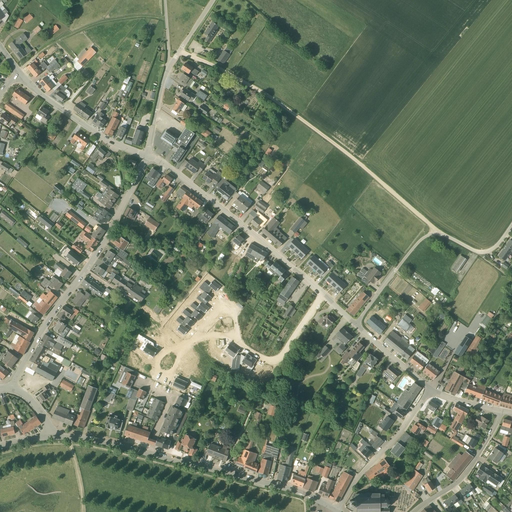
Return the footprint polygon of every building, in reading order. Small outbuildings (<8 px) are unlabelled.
[(2,11),(0,11),(0,19),(1,18),(5,22),(9,15),(6,13),(4,14),(2,11)] [(29,14),(23,19),(26,23),(33,18),(29,14)] [(18,29),(21,24),(22,21),(19,19),(17,22),(14,27),(18,29)] [(209,43),(208,42),(213,35),(214,35),(217,31),(216,30),(219,26),(212,22),(204,34),(208,36),(205,41),(209,43)] [(32,30),(35,34),(42,29),(39,25),(32,30)] [(59,30),(56,25),(47,31),(51,36),(59,30)] [(12,42),(8,45),(20,60),(27,54),(23,50),(19,44),(27,38),(24,33),(17,38),(12,42)] [(91,47),(77,62),(81,66),(82,67),(96,52),(91,47)] [(224,64),(230,55),(224,51),(218,60),(224,64)] [(31,72),(37,67),(35,64),(38,62),(36,60),(27,68),(31,72)] [(47,67),(46,68),(48,71),(53,66),(57,63),(55,60),(51,63),(51,64),(47,67)] [(191,72),(196,76),(199,72),(186,63),(182,69),(189,75),(191,72)] [(38,67),(37,67),(31,72),(36,78),(45,70),(43,68),(40,65),(38,67)] [(44,87),(50,81),(48,79),(50,76),(49,74),(40,82),(44,87)] [(189,86),(193,80),(184,74),(179,81),(185,85),(185,84),(189,86)] [(61,84),(68,78),(65,75),(58,81),(61,84)] [(50,82),(50,81),(44,87),(48,92),(57,84),(55,82),(53,79),(50,82)] [(62,102),(65,97),(68,94),(65,92),(67,89),(62,85),(60,89),(62,90),(59,93),(58,92),(55,97),(62,102)] [(192,101),(195,96),(184,88),(182,91),(183,92),(181,96),(188,101),(190,99),(192,101)] [(26,105),(30,98),(17,89),(13,95),(26,105)] [(204,101),(207,96),(199,90),(195,95),(204,101)] [(173,110),(171,112),(176,116),(184,104),(180,101),(181,100),(177,98),(176,101),(178,102),(173,110)] [(103,110),(108,103),(105,100),(100,108),(103,110)] [(17,117),(20,112),(7,103),(4,108),(17,117)] [(92,113),(84,108),(79,104),(78,104),(74,110),(87,120),(92,113)] [(207,109),(203,107),(201,105),(198,110),(206,115),(209,110),(207,109)] [(46,123),(50,118),(47,115),(49,112),(42,107),(37,114),(38,114),(35,117),(40,121),(41,120),(46,123)] [(98,115),(92,123),(95,125),(96,124),(101,128),(107,121),(102,117),(104,115),(100,112),(98,116),(98,115)] [(0,117),(0,121),(6,126),(10,128),(13,124),(14,125),(17,120),(11,116),(9,118),(3,114),(0,117)] [(112,137),(120,121),(113,117),(105,133),(112,137)] [(48,137),(53,140),(65,124),(60,121),(48,137)] [(126,125),(126,124),(123,123),(123,124),(117,135),(120,137),(119,138),(121,139),(126,129),(126,127),(125,127),(126,125)] [(197,131),(200,126),(195,123),(192,128),(197,131)] [(140,146),(145,133),(144,132),(145,129),(138,127),(137,130),(132,143),(140,146)] [(185,148),(195,134),(186,128),(178,139),(178,138),(177,138),(166,131),(167,131),(166,131),(161,138),(161,139),(161,138),(172,146),(173,146),(178,149),(171,159),(178,164),(187,150),(185,148)] [(207,138),(211,133),(205,129),(201,134),(207,138)] [(80,142),(84,136),(77,132),(71,141),(73,143),(76,139),(80,142)] [(90,141),(84,136),(80,142),(77,146),(83,150),(90,141)] [(103,159),(103,157),(106,153),(100,148),(92,157),(90,160),(94,163),(98,158),(100,160),(102,160),(103,159)] [(201,172),(205,166),(204,164),(199,161),(197,164),(191,159),(185,167),(194,174),(198,169),(201,172)] [(7,171),(10,167),(3,163),(0,166),(7,171)] [(86,170),(93,175),(97,169),(94,167),(95,166),(90,163),(86,170)] [(66,171),(72,174),(75,170),(69,166),(66,171)] [(221,178),(216,174),(216,173),(210,169),(203,179),(206,181),(206,182),(208,184),(211,180),(217,184),(221,178)] [(157,175),(151,171),(147,178),(151,181),(147,187),(151,190),(157,182),(154,180),(157,175)] [(245,179),(248,180),(250,178),(251,179),(253,175),(249,172),(245,179)] [(166,175),(163,180),(161,178),(156,186),(162,189),(165,184),(168,185),(173,179),(166,175)] [(79,186),(82,182),(79,180),(73,188),(80,193),(83,189),(79,186)] [(110,190),(109,192),(107,191),(104,191),(102,194),(105,197),(114,203),(119,196),(113,192),(114,189),(103,180),(102,182),(101,184),(110,190)] [(265,193),(269,187),(261,181),(257,187),(265,193)] [(53,188),(58,193),(62,195),(65,191),(62,188),(56,184),(53,188)] [(227,187),(223,184),(218,191),(223,195),(222,196),(227,200),(235,189),(229,184),(227,187)] [(168,198),(174,189),(170,186),(164,195),(160,199),(165,203),(168,198)] [(181,200),(182,200),(188,191),(182,186),(176,194),(179,197),(178,197),(181,199),(182,198),(183,198),(181,200)] [(203,203),(188,191),(182,200),(181,200),(176,207),(183,212),(188,205),(190,207),(192,205),(198,209),(200,207),(203,203)] [(243,192),(240,195),(233,205),(238,209),(243,203),(246,200),(248,198),(248,197),(243,192)] [(109,209),(114,203),(105,197),(101,203),(109,209)] [(145,204),(152,208),(155,204),(148,200),(145,204)] [(251,204),(246,200),(243,203),(238,209),(244,214),(251,204)] [(263,213),(268,206),(260,200),(254,208),(263,213)] [(112,215),(105,210),(100,208),(98,211),(97,210),(94,214),(96,215),(94,218),(102,224),(104,221),(106,223),(112,215)] [(129,208),(127,212),(126,213),(125,214),(125,215),(132,219),(134,221),(136,217),(134,216),(137,210),(134,209),(133,211),(129,208)] [(3,210),(0,213),(0,214),(12,225),(15,221),(3,210)] [(83,229),(87,224),(69,210),(65,215),(83,229)] [(206,224),(209,220),(213,215),(207,210),(206,212),(203,210),(197,219),(198,218),(200,220),(202,218),(204,220),(203,222),(206,224)] [(257,228),(261,223),(258,220),(261,217),(258,214),(251,222),(257,228)] [(213,224),(207,234),(214,238),(219,227),(229,235),(235,227),(219,215),(216,219),(213,224)] [(52,228),(55,224),(47,217),(43,221),(52,228)] [(155,231),(159,224),(149,217),(144,225),(155,231)] [(296,232),(300,228),(305,221),(300,217),(290,229),(295,234),(296,232)] [(275,228),(279,223),(273,218),(267,226),(262,232),(280,247),(285,241),(287,238),(279,232),(279,231),(275,228)] [(92,235),(99,241),(105,231),(98,226),(92,235)] [(198,241),(208,229),(205,226),(195,238),(198,241)] [(98,241),(99,241),(92,235),(92,236),(87,232),(82,237),(84,239),(88,242),(85,247),(86,248),(92,252),(97,245),(99,242),(98,241)] [(121,249),(118,253),(125,259),(128,254),(123,251),(129,243),(121,237),(120,239),(114,235),(110,241),(116,245),(116,246),(121,249)] [(235,237),(229,245),(232,247),(234,246),(236,248),(238,246),(239,246),(241,243),(244,239),(239,235),(236,238),(235,237)] [(19,237),(17,240),(26,248),(28,245),(19,237)] [(293,250),(299,243),(295,238),(285,249),(287,251),(290,248),(293,250)] [(77,245),(75,243),(72,247),(80,253),(84,248),(78,243),(77,245)] [(297,255),(304,247),(299,243),(293,250),(290,253),(292,255),(294,252),(297,255)] [(245,255),(256,262),(257,262),(259,258),(263,261),(267,253),(251,244),(247,251),(245,255)] [(511,251),(511,250),(511,249),(506,245),(498,257),(505,261),(511,251)] [(77,265),(78,265),(83,259),(68,247),(66,250),(67,251),(64,254),(63,253),(61,256),(75,267),(77,265)] [(302,259),(309,251),(304,247),(297,255),(294,258),(296,259),(299,256),(302,259)] [(109,250),(105,256),(115,263),(115,262),(116,263),(118,260),(122,262),(122,261),(130,267),(132,264),(125,259),(118,253),(116,255),(109,250)] [(183,250),(181,254),(179,257),(183,260),(186,257),(188,253),(183,250)] [(237,261),(240,254),(235,252),(232,260),(237,261)] [(109,266),(107,269),(112,272),(114,269),(111,268),(115,263),(105,256),(102,262),(109,266)] [(311,267),(318,260),(313,256),(304,266),(306,268),(309,265),(311,267)] [(316,272),(323,264),(318,260),(311,267),(308,271),(310,272),(313,269),(316,272)] [(276,272),(281,266),(276,261),(272,265),(269,262),(265,266),(269,269),(268,270),(273,274),(276,272)] [(239,275),(245,265),(240,263),(235,272),(239,275)] [(66,269),(61,264),(57,269),(60,272),(61,271),(63,272),(60,275),(66,280),(72,273),(66,268),(66,269)] [(321,276),(328,269),(323,264),(316,272),(313,275),(315,276),(318,273),(321,276)] [(95,272),(101,276),(104,272),(105,271),(99,266),(95,272)] [(281,266),(276,272),(281,276),(279,278),(278,280),(281,283),(288,275),(285,272),(286,271),(281,266)] [(381,273),(377,270),(374,268),(372,270),(370,269),(369,269),(368,271),(365,275),(360,271),(357,275),(362,279),(364,277),(366,278),(373,283),(375,281),(376,282),(379,277),(378,276),(381,273)] [(330,284),(337,277),(332,273),(322,283),(324,285),(327,282),(330,284)] [(112,282),(123,289),(128,282),(116,275),(116,276),(112,282)] [(86,277),(81,284),(88,289),(88,288),(92,291),(91,293),(94,295),(96,294),(101,297),(105,290),(86,277)] [(286,302),(300,282),(292,277),(279,297),(286,302)] [(335,289),(341,281),(337,277),(330,284),(327,288),(329,289),(332,286),(335,289)] [(54,284),(45,278),(41,283),(51,291),(54,287),(58,290),(63,284),(57,280),(54,284)] [(205,279),(202,282),(211,289),(214,286),(217,289),(218,290),(222,284),(214,278),(215,278),(214,278),(210,283),(205,279)] [(136,283),(131,280),(124,290),(130,293),(137,284),(135,283),(136,283)] [(340,293),(346,286),(341,281),(335,289),(332,292),(334,294),(337,290),(340,293)] [(202,282),(200,285),(205,289),(201,294),(208,300),(209,301),(213,295),(209,292),(211,289),(202,282)] [(137,284),(130,293),(142,301),(145,296),(140,292),(143,288),(141,287),(137,285),(137,284)] [(435,295),(439,290),(435,286),(430,291),(435,295)] [(9,290),(18,297),(20,294),(11,287),(9,290)] [(26,304),(29,300),(32,297),(24,290),(21,294),(20,294),(18,297),(26,304)] [(91,295),(85,291),(83,294),(80,292),(73,301),(79,307),(87,298),(88,298),(91,295)] [(45,297),(43,299),(51,306),(58,298),(50,292),(45,297)] [(353,316),(369,297),(363,292),(347,311),(353,316)] [(200,293),(197,296),(202,300),(198,305),(202,309),(206,312),(205,312),(206,312),(209,308),(210,307),(210,306),(206,303),(208,300),(201,294),(200,293)] [(51,306),(43,299),(39,304),(36,301),(33,305),(35,307),(36,308),(43,314),(44,315),(51,306)] [(419,308),(424,312),(431,303),(426,299),(419,308)] [(193,301),(190,305),(196,309),(192,313),(194,315),(199,320),(204,315),(199,311),(202,308),(198,305),(193,301)] [(288,317),(294,308),(290,305),(288,309),(289,310),(285,315),(288,317)] [(65,306),(57,317),(65,322),(66,320),(65,319),(67,316),(69,318),(70,318),(73,313),(76,316),(79,311),(74,308),(72,310),(65,306)] [(158,314),(162,309),(157,306),(153,311),(158,314)] [(185,308),(182,311),(187,316),(184,320),(184,321),(187,323),(187,324),(191,327),(195,321),(191,318),(194,315),(192,313),(185,308)] [(35,324),(39,318),(36,315),(37,313),(32,309),(30,312),(30,311),(26,317),(35,324)] [(330,317),(327,314),(325,317),(323,316),(318,321),(323,326),(326,323),(329,326),(332,323),(332,324),(336,320),(331,316),(330,317)] [(406,332),(410,327),(411,325),(409,323),(411,320),(404,315),(397,325),(406,332)] [(178,316),(176,320),(181,324),(179,326),(177,329),(184,335),(189,330),(189,329),(189,330),(185,326),(187,323),(184,321),(184,320),(183,320),(182,319),(178,316)] [(372,316),(367,323),(373,327),(372,328),(380,334),(386,327),(379,321),(379,322),(372,316)] [(24,337),(23,338),(30,342),(35,333),(13,321),(10,326),(9,328),(13,331),(24,337)] [(67,333),(70,329),(60,322),(55,329),(61,333),(65,336),(67,333)] [(457,328),(452,325),(444,338),(449,341),(457,328)] [(346,343),(352,336),(342,326),(335,333),(340,337),(338,339),(342,342),(336,349),(340,353),(346,347),(344,345),(346,343)] [(401,338),(392,331),(384,341),(407,360),(414,351),(415,350),(407,343),(401,338)] [(39,345),(53,353),(58,356),(60,353),(65,346),(70,349),(73,343),(59,336),(57,339),(55,338),(54,340),(52,339),(45,334),(39,345)] [(470,358),(476,347),(481,338),(478,336),(476,335),(470,345),(464,355),(470,358)] [(30,342),(23,338),(21,336),(18,341),(15,348),(14,350),(24,355),(30,342)] [(454,353),(461,357),(472,341),(465,336),(454,353)] [(351,362),(353,359),(356,362),(362,355),(359,353),(364,347),(358,342),(349,353),(347,351),(341,358),(343,360),(341,363),(343,365),(346,362),(347,363),(349,361),(351,362)] [(230,344),(225,350),(229,353),(228,354),(233,357),(231,369),(239,370),(240,364),(241,356),(237,355),(235,355),(238,351),(230,344)] [(53,353),(39,345),(30,360),(30,361),(27,367),(35,371),(53,381),(60,367),(53,363),(54,360),(46,356),(47,353),(51,356),(53,353)] [(326,346),(319,353),(323,357),(330,350),(326,346)] [(149,348),(146,353),(153,358),(156,353),(149,348)] [(192,350),(187,357),(193,361),(191,364),(198,368),(201,363),(198,360),(201,357),(192,350)] [(18,359),(8,351),(6,354),(3,352),(2,354),(15,363),(18,359)] [(11,368),(15,363),(2,354),(0,355),(2,357),(0,359),(0,360),(5,364),(4,365),(8,368),(9,367),(11,368)] [(241,356),(240,364),(241,365),(243,362),(248,366),(246,369),(251,372),(254,366),(253,365),(256,360),(247,354),(245,357),(241,354),(241,356)] [(366,369),(365,369),(367,365),(372,368),(378,360),(377,359),(377,358),(375,357),(374,357),(370,355),(356,375),(359,377),(360,378),(366,369)] [(421,370),(425,365),(426,364),(415,355),(410,362),(421,370)] [(139,356),(136,363),(139,364),(137,369),(149,374),(152,368),(145,364),(147,359),(139,356)] [(468,363),(463,360),(458,371),(462,373),(468,363)] [(433,380),(434,380),(440,372),(428,364),(422,372),(433,380)] [(0,377),(3,380),(9,373),(0,365),(0,377)] [(388,378),(395,370),(390,366),(383,374),(388,378)] [(127,373),(122,384),(125,385),(125,387),(129,388),(129,387),(130,388),(135,376),(134,376),(136,372),(125,367),(124,371),(127,373)] [(392,382),(399,374),(395,370),(388,378),(392,382)] [(455,395),(462,380),(469,384),(471,380),(462,376),(453,371),(445,390),(455,395)] [(176,378),(173,386),(184,391),(187,382),(176,378)] [(65,389),(69,383),(63,379),(59,385),(65,389)] [(191,382),(190,386),(200,390),(201,387),(191,382)] [(397,403),(397,404),(406,410),(407,409),(421,388),(414,383),(405,397),(402,395),(396,403),(397,403)] [(464,393),(480,399),(485,389),(486,387),(478,383),(476,387),(468,384),(464,393)] [(49,389),(50,389),(50,388),(48,384),(43,388),(45,391),(39,396),(42,401),(53,394),(49,389)] [(80,407),(83,408),(89,411),(98,389),(96,388),(97,387),(97,386),(96,385),(95,385),(94,385),(93,386),(93,387),(89,385),(80,407)] [(134,389),(130,399),(131,399),(136,400),(138,398),(143,400),(146,392),(140,389),(138,391),(134,389)] [(499,406),(503,397),(484,391),(485,389),(480,399),(499,406)] [(113,394),(107,392),(104,399),(109,401),(112,394),(113,394)] [(187,402),(189,403),(192,398),(183,394),(182,398),(179,396),(176,403),(184,407),(187,402)] [(511,396),(504,394),(503,397),(499,406),(511,409),(511,396)] [(162,409),(165,403),(155,398),(152,404),(162,409)] [(430,415),(432,412),(436,405),(430,401),(426,407),(423,412),(427,414),(427,413),(430,415)] [(159,415),(162,409),(152,404),(150,410),(159,415)] [(406,410),(397,404),(394,407),(396,409),(393,413),(401,419),(405,413),(402,411),(404,409),(406,410)] [(453,436),(453,437),(455,436),(457,433),(456,432),(462,424),(465,419),(469,410),(456,404),(452,410),(458,413),(457,413),(454,420),(449,428),(455,431),(449,439),(450,440),(453,436)] [(274,416),(277,407),(271,405),(268,414),(274,416)] [(72,426),(76,416),(61,411),(63,408),(57,406),(52,418),(61,421),(64,422),(64,423),(65,423),(71,425),(72,426)] [(167,434),(172,435),(183,411),(172,406),(161,431),(167,434)] [(389,415),(392,412),(385,407),(383,411),(389,415)] [(84,429),(90,411),(89,411),(83,408),(82,411),(80,415),(77,414),(73,425),(84,429)] [(156,421),(159,415),(150,410),(147,416),(156,421)] [(186,412),(176,433),(179,435),(189,414),(186,412)] [(117,419),(117,416),(114,415),(113,418),(109,416),(106,427),(111,429),(111,428),(117,430),(116,432),(120,433),(123,421),(119,420),(117,419)] [(33,430),(40,424),(41,424),(41,423),(36,416),(26,423),(33,430)] [(386,431),(394,421),(387,416),(380,426),(378,425),(376,428),(381,432),(383,429),(386,431)] [(481,417),(478,416),(474,423),(485,429),(487,425),(486,425),(489,421),(482,417),(481,417)] [(443,420),(437,417),(436,419),(435,418),(432,424),(438,428),(443,420)] [(511,434),(511,432),(511,428),(510,428),(511,421),(504,419),(501,430),(504,431),(508,432),(508,433),(511,434)] [(24,425),(21,420),(16,423),(24,435),(33,430),(26,423),(24,425)] [(9,435),(15,434),(14,429),(15,428),(14,424),(14,421),(10,422),(11,425),(7,426),(8,428),(9,435)] [(131,437),(136,423),(132,422),(132,423),(129,422),(128,425),(127,425),(124,435),(131,437)] [(138,423),(136,423),(131,437),(138,439),(141,429),(136,427),(138,423)] [(426,428),(418,423),(416,426),(415,425),(410,431),(417,435),(419,432),(422,434),(426,428)] [(138,439),(144,442),(148,432),(147,432),(149,427),(144,425),(142,429),(141,429),(138,439)] [(435,428),(435,429),(429,425),(427,429),(435,434),(437,430),(435,428)] [(2,426),(0,426),(0,431),(2,431),(3,437),(9,435),(8,428),(3,429),(2,426)] [(378,433),(373,430),(371,433),(370,434),(375,437),(373,440),(371,439),(368,442),(372,446),(376,449),(383,441),(380,438),(377,435),(378,433)] [(155,445),(162,448),(165,439),(165,438),(166,438),(167,434),(161,431),(160,434),(163,435),(161,440),(157,439),(157,441),(155,445)] [(151,433),(148,432),(144,442),(151,444),(155,445),(157,441),(152,440),(149,439),(151,433)] [(406,448),(414,439),(406,432),(390,451),(397,457),(405,447),(406,448)] [(472,438),(468,436),(465,442),(465,443),(473,448),(477,441),(478,441),(481,436),(477,433),(473,438),(472,437),(472,438)] [(165,438),(165,439),(162,448),(169,450),(171,443),(175,444),(178,437),(175,435),(173,440),(172,440),(171,440),(166,438),(165,438)] [(194,457),(197,450),(194,448),(192,451),(191,451),(196,439),(186,435),(184,440),(182,439),(181,442),(178,441),(175,449),(179,451),(182,445),(191,449),(189,455),(194,457)] [(250,455),(251,451),(250,451),(254,441),(248,439),(241,457),(239,456),(238,460),(236,464),(245,468),(248,460),(247,459),(249,454),(250,455)] [(363,444),(358,449),(361,452),(364,455),(363,456),(366,458),(367,457),(367,458),(370,455),(370,454),(372,452),(369,449),(371,446),(362,439),(361,440),(360,442),(363,444)] [(226,462),(230,450),(223,448),(216,445),(210,443),(206,454),(226,462)] [(266,445),(266,447),(264,453),(263,459),(262,459),(260,468),(258,473),(268,475),(272,457),(277,458),(279,449),(274,447),(266,445)] [(505,450),(498,445),(496,448),(495,448),(493,451),(490,454),(491,454),(488,458),(497,463),(503,453),(504,454),(506,451),(505,450)] [(285,465),(281,465),(277,479),(287,482),(291,466),(296,448),(289,446),(285,465)] [(423,453),(432,459),(435,456),(426,450),(423,453)] [(454,458),(451,463),(454,466),(446,476),(449,478),(453,481),(473,457),(475,455),(470,452),(467,450),(467,451),(465,451),(462,455),(461,455),(459,453),(456,456),(459,459),(458,461),(454,458)] [(252,462),(255,453),(251,451),(250,455),(249,454),(247,459),(248,460),(245,468),(256,472),(259,465),(252,462)] [(384,459),(364,474),(371,482),(377,477),(384,472),(385,474),(386,475),(389,472),(388,470),(391,467),(384,459)] [(418,471),(422,464),(419,462),(414,468),(418,471)] [(327,478),(331,469),(330,468),(332,465),(326,463),(324,469),(317,466),(315,471),(322,474),(321,476),(327,478)] [(485,468),(481,465),(476,472),(481,476),(479,479),(485,483),(487,480),(497,486),(502,479),(498,476),(495,474),(488,470),(489,469),(485,467),(485,468)] [(332,494),(331,493),(329,498),(332,499),(331,499),(339,503),(353,476),(352,476),(354,472),(350,470),(348,473),(343,471),(332,494)] [(405,485),(413,491),(423,476),(415,470),(405,485)] [(306,478),(305,478),(297,475),(294,474),(291,483),(298,486),(303,488),(306,478)] [(433,491),(434,490),(434,489),(435,488),(427,477),(424,479),(424,480),(422,482),(429,492),(432,490),(433,491)] [(314,492),(318,482),(308,478),(303,488),(314,492)] [(322,483),(320,489),(318,494),(328,498),(334,481),(329,479),(328,480),(326,485),(322,483)] [(487,492),(486,493),(490,496),(494,490),(484,484),(481,489),(487,492)] [(469,485),(465,488),(468,493),(471,491),(472,494),(473,493),(474,494),(476,493),(474,489),(473,490),(469,485)] [(465,495),(468,493),(465,488),(460,491),(466,500),(468,498),(465,495)] [(380,495),(380,493),(379,494),(376,494),(376,493),(375,493),(375,494),(371,494),(371,493),(370,493),(366,493),(366,494),(362,494),(362,493),(361,493),(361,494),(357,494),(356,493),(356,494),(356,495),(353,495),(354,499),(354,500),(350,500),(350,507),(357,507),(356,511),(389,511),(389,508),(388,508),(388,507),(389,505),(390,505),(391,504),(390,504),(390,501),(391,501),(390,500),(389,501),(387,499),(388,498),(387,497),(387,499),(384,499),(384,495),(381,495),(380,495)] [(455,494),(450,498),(454,504),(457,501),(459,504),(462,502),(461,499),(459,500),(455,494)] [(449,511),(452,509),(450,506),(454,504),(450,498),(444,502),(448,508),(447,509),(449,511)]
